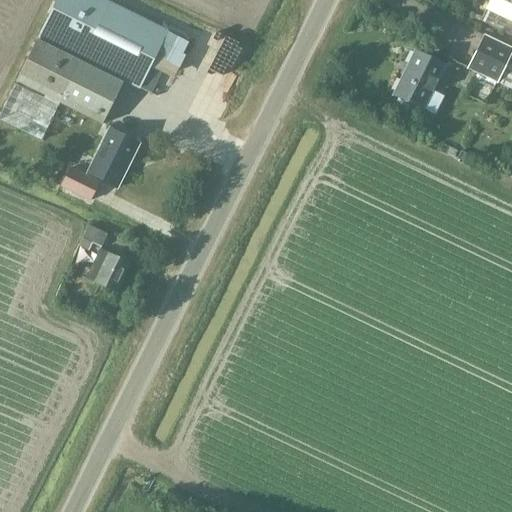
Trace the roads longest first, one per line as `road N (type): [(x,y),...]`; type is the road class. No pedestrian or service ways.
road 1 (unclassified): [(72,511),(325,0)]
road 2 (track): [(164,469),(331,136),(330,122),(280,91)]
road 3 (track): [(15,511),(98,350),(96,335),(38,303),(68,226)]
road 4 (track): [(251,511),(107,441)]
road 5 (track): [(162,0),(242,34),(260,0)]
